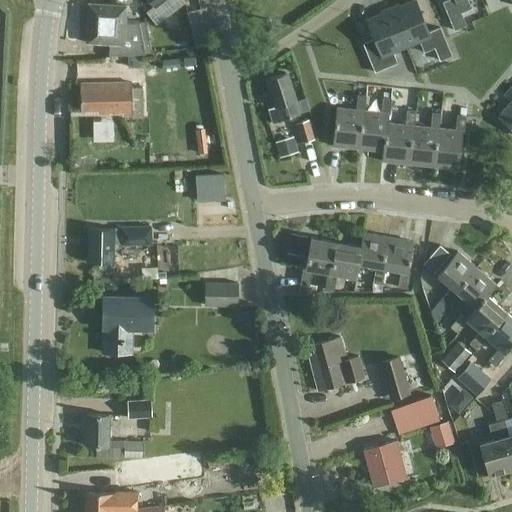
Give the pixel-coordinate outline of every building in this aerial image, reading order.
[(413,0),(391,9),(407,47),(420,41),(424,52),(435,47),(440,60),(452,55),(440,27),(429,32),(415,0),(413,0)] [(468,0),(447,0),(443,2),(455,30),(466,25),(461,12),(472,8),(468,0)] [(89,3),(87,42),(110,43),(110,55),(146,53),(145,46),(139,22),(126,22),(127,5),(89,3)] [(393,52),(407,47),(391,9),(367,19),(375,39),(363,43),(375,72),(397,63),(393,52)] [(141,67),(141,56),(128,56),(129,68),(141,67)] [(179,66),(179,59),(179,57),(162,59),(163,69),(180,68),(179,66)] [(184,57),(184,58),(185,65),(195,65),(195,57),(184,57)] [(269,108),(274,123),(299,114),(295,101),(286,73),(268,79),(276,106),(269,108)] [(145,112),(143,87),(131,88),(130,81),(81,83),(82,111),(113,109),(113,114),(133,113),(145,112)] [(511,84),(504,95),(511,101),(499,116),(511,127),(511,84)] [(365,110),(366,95),(358,94),(357,109),(337,107),(333,146),(359,148),(363,109),(365,110)] [(390,114),(392,98),(383,97),(382,111),(365,110),(363,109),(359,148),(383,151),(382,161),(383,161),(387,122),(388,114),(390,114)] [(414,125),(416,110),(407,110),(406,124),(387,122),(383,161),(408,163),(412,125),(414,125)] [(439,128),(441,113),(432,112),(431,127),(414,125),(412,125),(408,163),(433,166),(437,128),(439,128)] [(464,131),(466,115),(457,115),(456,129),(439,128),(437,128),(433,166),(459,169),(462,131),(464,131)] [(297,123),(303,142),(314,139),(308,120),(297,123)] [(208,153),(205,128),(196,129),(199,154),(208,153)] [(298,152),(294,137),(276,142),(281,157),(298,152)] [(203,197),(232,195),(230,169),(202,171),(203,197)] [(152,243),(151,226),(122,227),(122,228),(115,229),(115,228),(89,227),(88,262),(114,263),(113,244),(152,243)] [(383,267),(388,237),(363,232),(360,246),(361,246),(358,263),(376,266),(373,282),(382,284),(385,268),(383,267)] [(291,233),(287,252),(304,255),(308,236),(291,233)] [(331,272),(336,242),(311,237),(305,266),(303,266),(300,283),(301,284),(310,285),(310,284),(312,269),(328,272),(331,272)] [(408,271),(414,241),(388,237),(383,267),(385,268),(401,270),(398,287),(407,288),(410,271),(408,271)] [(361,246),(360,246),(336,242),(331,272),(328,272),(325,288),(334,290),(337,273),(356,277),(358,263),(361,246)] [(451,254),(440,245),(423,264),(434,273),(451,254)] [(435,320),(448,305),(459,293),(457,291),(477,268),(458,251),(437,274),(452,287),(431,311),(435,320)] [(487,295),(497,285),(477,268),(457,291),(459,293),(475,307),(476,308),(487,295)] [(205,305),(238,305),(238,283),(206,282),(205,305)] [(301,284),(299,293),(318,292),(319,286),(310,284),(310,285),(301,284)] [(506,311),(487,295),(476,308),(475,307),(467,317),(469,319),(468,320),(480,331),(470,343),(477,349),(487,337),(485,335),(506,311)] [(154,297),(104,296),(103,328),(104,328),(103,352),(132,353),(133,329),(153,329),(154,297)] [(496,366),(507,352),(506,351),(511,343),(511,316),(506,311),(485,335),(487,337),(500,347),(489,360),(496,366)] [(469,319),(467,317),(462,313),(451,326),(458,333),(468,320),(469,319)] [(357,356),(346,359),(340,337),(313,344),(315,352),(309,354),(319,390),(363,378),(357,356)] [(472,352),(458,340),(441,359),(455,371),(472,352)] [(379,361),(390,399),(410,393),(400,355),(379,361)] [(491,378),(472,361),(457,377),(468,387),(477,395),(491,378)] [(461,412),(477,395),(468,387),(452,404),(461,412)] [(440,420),(431,395),(391,409),(400,434),(440,420)] [(152,417),(151,398),(127,400),(128,418),(152,417)] [(491,402),(496,420),(508,417),(503,399),(491,402)] [(144,457),(144,441),(109,441),(109,414),(87,414),(87,446),(98,446),(98,457),(144,457)] [(511,469),(511,417),(497,422),(510,469),(511,469)] [(455,442),(448,421),(430,426),(437,448),(455,442)] [(489,476),(510,469),(497,422),(489,424),(493,440),(480,443),(489,476)] [(364,449),(374,486),(407,478),(397,440),(364,449)] [(173,459),(118,466),(121,485),(175,477),(173,459)] [(129,511),(130,492),(86,492),(86,496),(84,496),(84,505),(86,505),(86,511),(129,511)]
